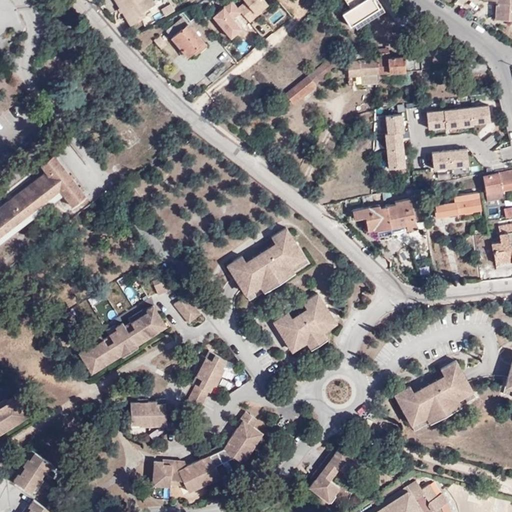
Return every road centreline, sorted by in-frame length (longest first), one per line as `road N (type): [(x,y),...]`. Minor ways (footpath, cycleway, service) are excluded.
road 1 (residential): [(83,0),(180,105),(397,290),(415,296),(511,286)]
road 2 (unknown): [(344,411),(351,426),(511,486)]
road 3 (residential): [(511,113),(500,61),(416,0)]
road 4 (unknown): [(266,389),(203,433),(158,451)]
